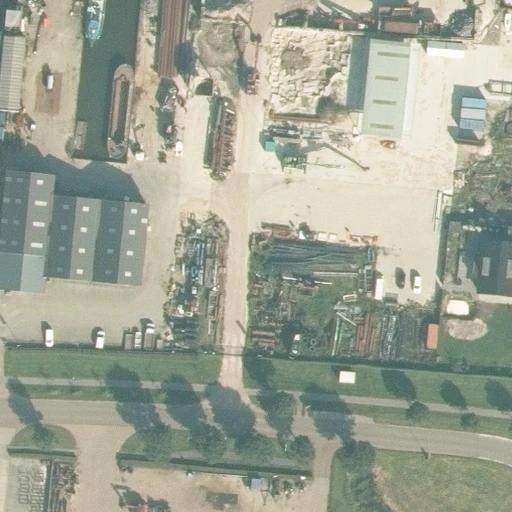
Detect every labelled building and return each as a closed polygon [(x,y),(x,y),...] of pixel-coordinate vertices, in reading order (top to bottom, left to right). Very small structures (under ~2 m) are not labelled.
[(316,21),(315,1),(303,1),(304,21),(316,21)] [(410,40),(370,36),(360,131),(400,135),(410,40)] [(0,95),(0,111),(17,113),(24,39),(6,37),(0,95)] [(5,172),(0,221),(0,289),(41,294),(43,277),(139,286),(147,206),(51,197),(53,177),(5,172)] [(478,293),(510,296),(511,274),(511,228),(508,228),(506,244),(483,242),(482,255),(474,254),(472,278),(479,278),(478,293)] [(85,335),(86,351),(101,350),(100,334),(85,335)] [(269,506),(311,506),(311,482),(269,482),(269,506)]
